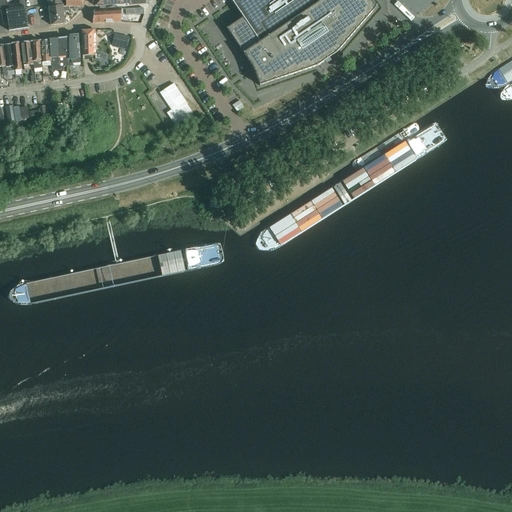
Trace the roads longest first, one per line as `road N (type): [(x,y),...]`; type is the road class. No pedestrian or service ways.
road 1 (primary): [(0,211),(205,157),(395,53)]
road 2 (unclassified): [(230,223),(489,53)]
road 3 (residential): [(0,93),(119,74),(139,52),(141,29)]
